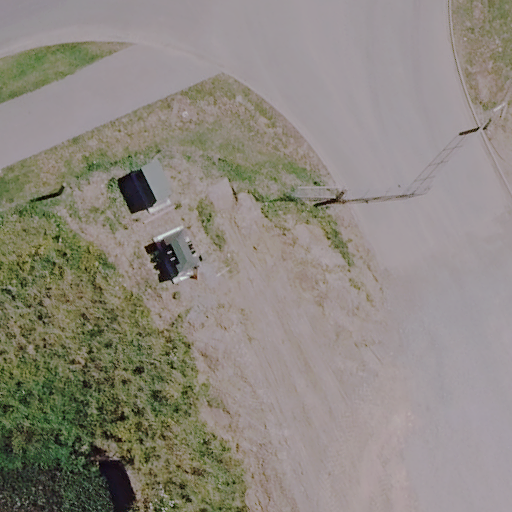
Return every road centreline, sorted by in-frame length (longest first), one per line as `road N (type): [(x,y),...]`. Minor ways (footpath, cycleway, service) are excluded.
road 1 (residential): [(464,295),(339,0)]
road 2 (unknown): [(511,408),(464,295)]
